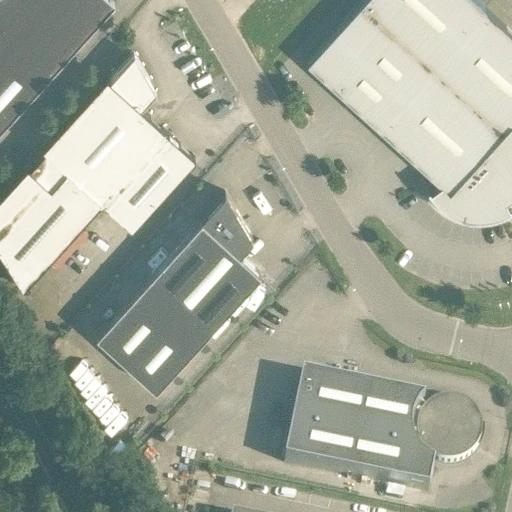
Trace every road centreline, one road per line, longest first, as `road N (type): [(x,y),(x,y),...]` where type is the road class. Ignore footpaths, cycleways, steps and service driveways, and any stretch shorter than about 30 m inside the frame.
road 1 (unclassified): [(511,353),(392,317),(201,0)]
road 2 (tertiary): [(66,511),(0,391)]
